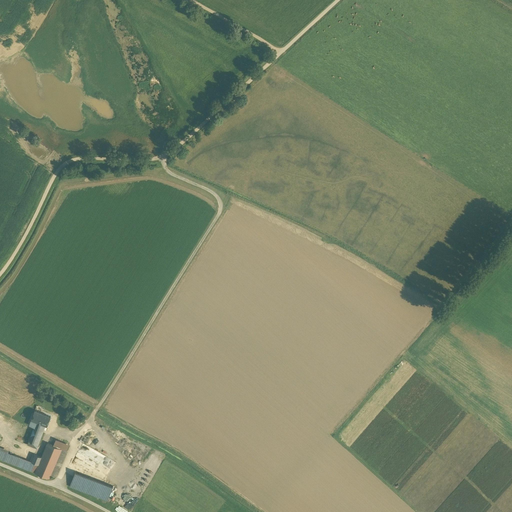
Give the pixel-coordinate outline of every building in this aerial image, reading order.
[(51,416),(35,410),(31,419),(46,425),(47,425),(51,416)] [(30,418),(13,411),(10,417),(28,424),(30,418)] [(28,424),(10,417),(6,428),(20,433),(18,440),(17,441),(37,448),(44,429),(35,425),(34,426),(29,424),(28,424)] [(46,425),(31,419),(29,424),(34,426),(35,425),(44,429),(46,425)] [(20,433),(6,428),(4,433),(7,435),(18,440),(20,433)] [(68,444),(57,439),(55,445),(62,448),(66,450),(68,444)] [(39,464),(35,473),(49,478),(51,474),(62,448),(55,445),(48,442),(42,457),(39,464)] [(9,450),(0,446),(0,459),(5,461),(8,452),(9,450)] [(62,448),(51,474),(56,477),(58,473),(68,451),(66,450),(62,448)] [(31,461),(8,452),(5,461),(35,473),(39,464),(31,461)] [(42,457),(34,454),(31,461),(39,464),(42,457)] [(154,470),(160,460),(153,456),(147,466),(154,470)] [(75,471),(70,486),(108,500),(113,486),(75,471)]
